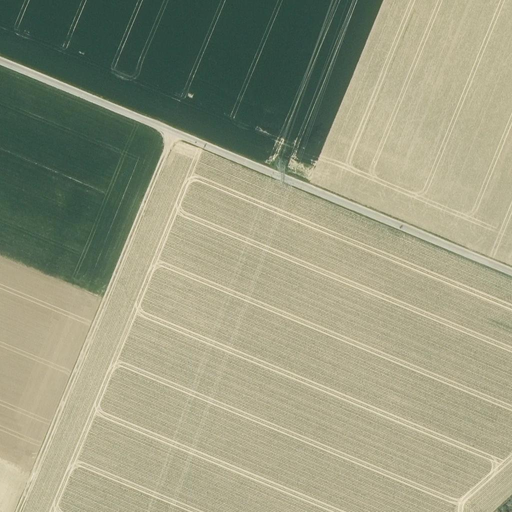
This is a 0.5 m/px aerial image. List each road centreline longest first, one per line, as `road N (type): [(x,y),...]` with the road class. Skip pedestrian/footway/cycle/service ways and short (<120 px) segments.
road 1 (track): [(511,271),(0,60)]
road 2 (track): [(17,511),(173,131)]
